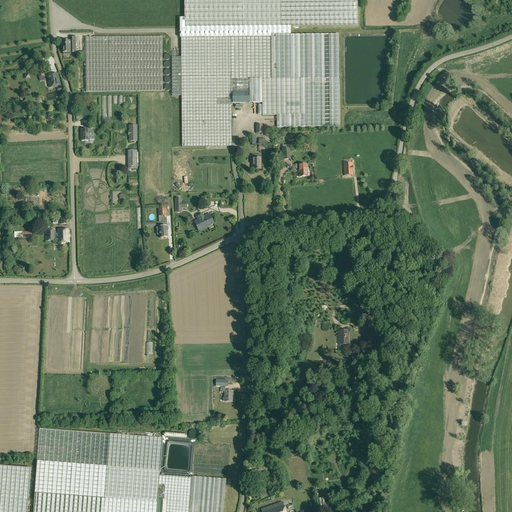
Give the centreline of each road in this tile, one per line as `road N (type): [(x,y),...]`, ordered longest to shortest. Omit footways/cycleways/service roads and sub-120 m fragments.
road 1 (unclassified): [(244,232),(374,208),(393,181),(423,76),(442,60),(511,36)]
road 2 (unclassified): [(242,511),(251,375),(244,232)]
road 3 (unclassified): [(0,279),(145,274),(244,232)]
